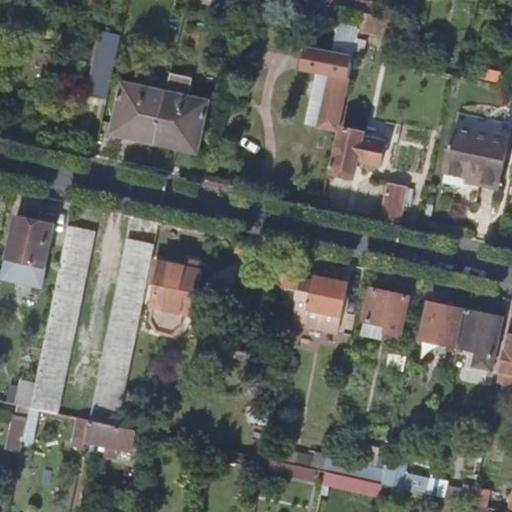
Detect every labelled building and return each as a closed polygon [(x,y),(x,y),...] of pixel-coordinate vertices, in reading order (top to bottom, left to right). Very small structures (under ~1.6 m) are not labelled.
[(374,17),(377,4),(354,0),(346,0),(344,10),(362,14),(374,17)] [(404,41),(408,24),(374,17),(362,14),(359,32),(404,41)] [(337,134),(353,60),(351,60),(359,22),(352,21),(350,29),(345,28),(336,63),(325,64),(322,75),(328,77),(316,129),(337,134)] [(119,41),(99,37),(87,98),(106,102),(119,41)] [(118,98),(117,103),(119,103),(112,135),(154,145),(164,96),(122,87),(120,98),(118,98)] [(204,121),(205,116),(203,116),(205,105),(164,96),(154,145),(195,154),(202,121),(204,121)] [(425,172),(433,128),(402,122),(394,166),(425,172)] [(498,191),(509,142),(456,130),(447,174),(468,179),(469,176),(480,178),(479,186),(498,191)] [(380,167),(384,145),(361,141),(363,135),(342,131),(332,175),(353,180),(357,162),(380,167)] [(400,225),(407,190),(388,186),(381,221),(400,225)] [(41,287),(53,226),(15,218),(2,279),(41,287)] [(54,414),(93,233),(66,228),(29,409),(54,414)] [(116,428),(155,247),(129,241),(90,422),(116,428)] [(299,290),(302,276),(306,256),(292,253),(285,288),(299,290)] [(192,317),(201,273),(154,263),(153,270),(159,272),(151,308),(152,309),(183,315),(192,317)] [(337,336),(348,286),(302,276),(299,290),(292,326),(337,336)] [(399,336),(408,297),(372,290),(365,321),(384,326),(383,333),(399,336)] [(458,349),(466,312),(429,304),(421,342),(458,349)] [(181,321),(183,315),(152,309),(151,313),(151,317),(152,321),(154,325),(156,328),(159,330),(165,332),(170,333),(174,331),(177,327),(180,323),(181,321)] [(490,373),(501,320),(466,312),(458,349),(474,353),(471,369),(490,373)] [(511,337),(507,336),(497,386),(511,388),(511,337)] [(20,453),(27,420),(13,418),(7,450),(20,453)] [(84,442),(88,422),(77,419),(70,447),(82,450),(84,442)] [(129,452),(133,432),(116,428),(90,422),(88,422),(84,442),(129,452)] [(324,462),(265,449),(263,460),(322,473),(324,462)] [(328,473),(326,483),(354,488),(356,476),(420,488),(423,473),(332,457),(330,473),(328,473)] [(483,508),(487,491),(480,490),(481,486),(476,484),(471,506),(483,508)]
